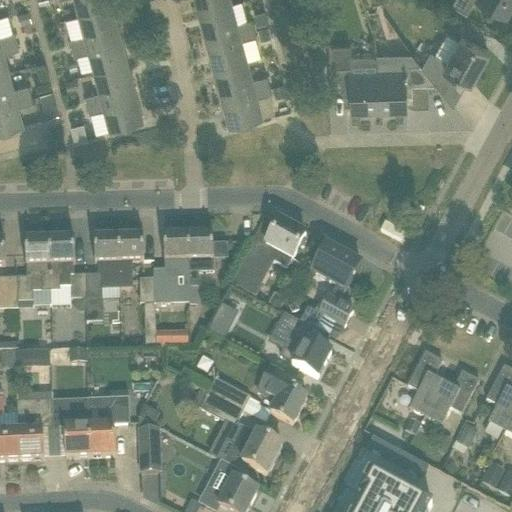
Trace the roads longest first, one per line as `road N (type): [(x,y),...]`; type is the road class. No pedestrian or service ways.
road 1 (unclassified): [(294,511),(420,281)]
road 2 (residential): [(199,199),(193,109),(170,0)]
road 3 (residential): [(0,202),(199,199)]
road 4 (unclassified): [(420,281),(511,118)]
road 5 (residential): [(420,281),(278,197)]
road 6 (residential): [(138,511),(80,497),(0,501)]
